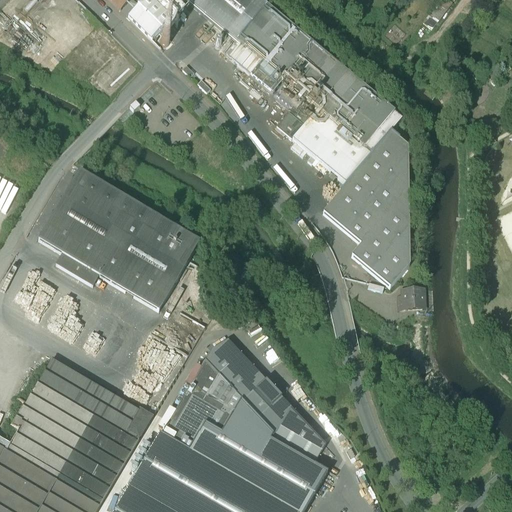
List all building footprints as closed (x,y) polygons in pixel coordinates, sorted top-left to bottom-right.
[(0,0),(0,10),(10,0),(0,0)] [(109,0),(121,12),(126,7),(132,0),(131,0),(109,0)] [(146,0),(133,13),(128,19),(152,42),(184,10),(174,0),(146,0)] [(266,10),(254,0),(182,0),(230,40),(236,45),(266,10)] [(445,0),(442,0),(423,25),(432,32),(452,5),(445,0)] [(394,116),(266,10),(236,45),(261,66),(281,83),(287,88),(302,100),(317,113),(364,152),(394,116)] [(169,45),(169,43),(169,42),(168,40),(166,40),(165,39),(163,40),(162,41),(161,42),(160,44),(161,45),(162,47),(163,48),(165,48),(167,48),(168,47),(169,45)] [(236,45),(230,40),(219,53),(237,68),(250,79),(261,66),(236,45)] [(219,42),(216,43),(214,46),(214,48),(217,51),(220,50),(222,48),(222,45),(219,42)] [(281,83),(261,66),(250,79),(270,96),(281,83)] [(479,67),(473,75),(477,78),(483,71),(479,67)] [(250,79),(237,68),(234,72),(246,83),(250,79)] [(194,76),(186,69),(182,73),(190,80),(194,76)] [(210,92),(201,83),(197,87),(207,96),(210,92)] [(302,100),(287,88),(276,101),(291,113),(302,100)] [(291,113),(276,131),(291,143),(317,113),(302,100),(291,113)] [(364,152),(317,113),(291,143),(338,182),(364,152)] [(364,152),(338,182),(345,188),(339,196),(340,196),(322,217),(360,248),(351,260),(390,292),(401,279),(409,269),(407,150),(398,143),(399,142),(391,135),(401,123),(394,116),(364,152)] [(88,179),(79,174),(38,243),(62,257),(55,268),(93,290),(99,279),(159,315),(188,265),(199,246),(180,235),(88,179)] [(421,293),(404,293),(404,295),(401,295),(402,300),(398,300),(398,312),(422,311),(421,293)] [(270,442),(313,468),(325,448),(227,343),(211,353),(201,371),(178,410),(176,414),(170,411),(158,430),(164,434),(162,437),(205,462),(238,406),(241,403),(273,438),(270,442)] [(200,358),(205,361),(210,353),(206,350),(200,358)] [(9,448),(103,504),(153,420),(151,419),(140,413),(139,415),(52,363),(11,428),(19,432),(9,448)] [(173,407),(178,410),(201,371),(195,368),(173,407)] [(205,462),(162,437),(116,511),(306,511),(327,477),(313,468),(270,442),(273,438),(241,403),(238,406),(205,462)] [(9,448),(0,442),(0,511),(97,511),(103,504),(9,448)]
